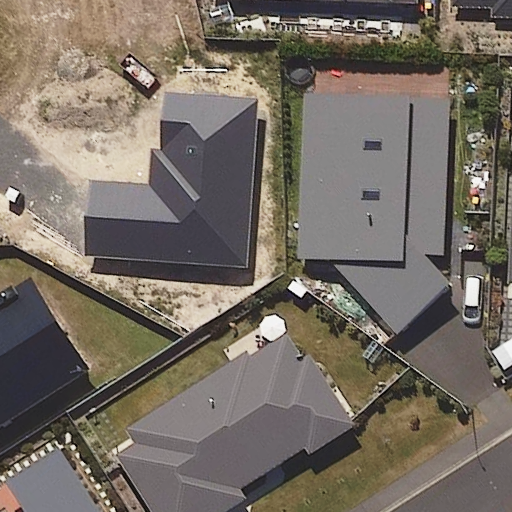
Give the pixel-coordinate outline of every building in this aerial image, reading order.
[(215,0),(215,1),(424,9),(424,0),(215,0)] [(511,0),(457,0),(458,13),(498,13),(498,19),(511,19),(511,0)] [(456,109),(310,105),(305,268),(342,269),(403,340),(455,295),(451,259),(456,109)] [(361,431),(297,330),(138,432),(142,438),(118,453),(155,511),(234,511),(249,503),(244,496),(312,453),(316,460),(361,431)] [(102,511),(68,458),(3,499),(11,511),(102,511)]
